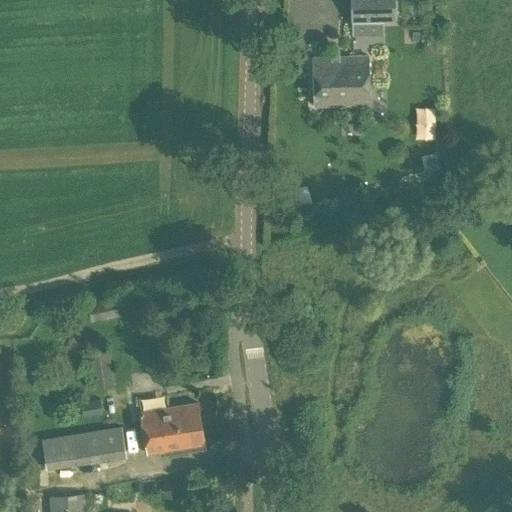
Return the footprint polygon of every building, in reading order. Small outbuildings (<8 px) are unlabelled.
[(350,0),(351,21),(395,20),(394,0),(350,0)] [(315,106),(369,104),(368,57),(313,58),(315,106)] [(91,322),(118,316),(114,296),(87,302),(91,322)] [(94,389),(114,386),(108,349),(88,352),(94,389)] [(83,417),(103,414),(101,399),(81,401),(83,417)] [(164,453),(204,447),(198,404),(140,412),(146,453),(164,450),(164,453)] [(47,470),(126,457),(121,426),(42,439),(47,470)] [(49,511),(86,511),(85,493),(49,496),(49,511)]
